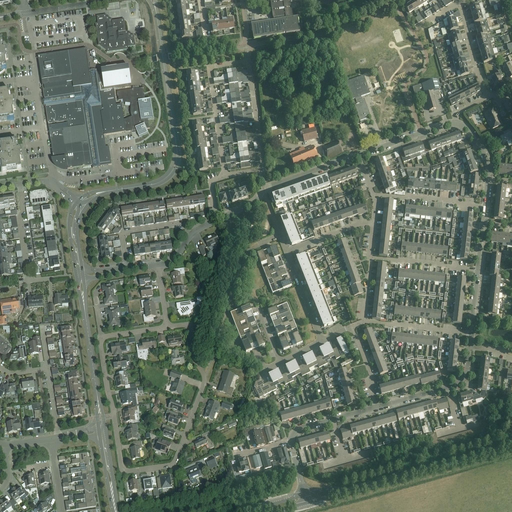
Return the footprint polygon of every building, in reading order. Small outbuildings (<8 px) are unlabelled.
[(270,0),(273,18),(274,18),(274,21),(270,22),(270,21),(267,21),(267,22),(252,25),(252,24),(251,24),(254,40),(300,33),(298,18),(293,18),(291,3),(292,3),(291,0),(270,0)] [(423,5),(419,0),(414,0),(414,1),(418,8),(423,5)] [(418,8),(414,1),(409,4),(414,11),(418,8)] [(483,9),(482,4),(478,5),(478,3),(473,5),(473,6),(470,7),(471,13),(483,9)] [(414,11),(409,4),(404,7),(406,9),(404,10),(409,18),(411,17),(409,14),(414,11)] [(485,15),(483,9),(471,13),(473,18),(485,15)] [(106,15),(96,16),(97,24),(95,24),(98,46),(99,46),(106,51),(106,52),(106,51),(106,53),(128,50),(128,47),(135,46),(133,35),(131,36),(131,33),(128,34),(128,31),(125,32),(124,20),(112,21),(111,19),(109,19),(109,17),(106,17),(106,15)] [(453,15),(443,21),(445,28),(448,26),(457,24),(455,19),(454,19),(453,15)] [(487,20),(485,15),(473,18),(475,23),(485,20),(487,20)] [(210,21),(208,21),(209,27),(211,27),(211,28),(211,32),(213,32),(218,32),(217,20),(210,21)] [(487,20),(485,20),(475,23),(476,26),(475,26),(477,32),(489,28),(487,20)] [(458,29),(457,24),(448,26),(445,28),(447,36),(451,34),(458,32),(457,30),(458,29)] [(491,34),(489,28),(477,32),(478,37),(485,35),(487,35),(491,34)] [(459,32),(458,32),(451,34),(452,38),(451,38),(450,38),(448,38),(449,41),(461,37),(459,32)] [(487,35),(485,35),(478,37),(476,37),(478,43),(486,40),(489,39),(487,35)] [(462,43),(461,37),(449,41),(450,46),(451,46),(459,43),(459,44),(462,43)] [(489,39),(486,40),(478,43),(479,48),(491,44),(490,39),(489,39)] [(493,50),(491,44),(479,48),(481,53),(493,50)] [(86,49),(38,57),(43,90),(66,86),(66,83),(72,82),(73,88),(80,87),(91,85),(89,73),(86,49)] [(494,55),(493,50),(481,53),(482,58),(494,55)] [(495,59),(494,55),(482,58),(484,64),(492,61),(492,60),(495,59)] [(464,59),(463,59),(455,61),(454,62),(455,67),(466,64),(464,59)] [(468,69),(466,64),(455,67),(456,72),(459,71),(468,69)] [(101,105),(91,107),(91,108),(91,111),(95,137),(96,137),(104,136),(126,133),(124,120),(121,105),(116,106),(116,104),(114,93),(113,89),(131,86),(128,67),(96,72),(101,105)] [(236,69),(231,70),(233,80),(247,78),(246,75),(242,75),(242,73),(237,74),(236,69)] [(233,80),(231,70),(227,70),(227,75),(222,76),(223,78),(219,79),(219,82),(233,80)] [(503,78),(500,72),(496,74),(497,76),(491,79),(495,86),(502,83),(501,79),(503,78)] [(365,117),(367,117),(370,116),(364,99),(362,100),(361,97),(370,94),(364,76),(346,82),(352,100),(355,99),(357,105),(354,106),(360,122),(366,120),(365,117)] [(247,80),(247,78),(233,80),(234,90),(239,89),(238,84),(243,83),(243,81),(247,80)] [(234,90),(233,80),(219,82),(219,84),(224,84),(224,86),(229,85),(230,90),(234,90)] [(436,80),(422,84),(425,94),(424,94),(429,111),(437,109),(433,96),(435,95),(434,92),(439,90),(436,80)] [(66,86),(43,90),(44,100),(81,94),(80,87),(73,88),(72,82),(66,83),(66,86)] [(477,84),(472,87),(476,95),(481,92),(477,84)] [(470,88),(468,85),(466,86),(467,89),(471,97),(476,95),(472,87),(470,88)] [(144,94),(144,93),(143,92),(143,91),(143,90),(143,89),(143,88),(136,89),(136,87),(133,87),(133,86),(132,90),(117,92),(118,101),(123,100),(123,103),(131,104),(130,110),(130,111),(130,112),(130,113),(130,114),(130,115),(131,117),(124,120),(126,133),(131,132),(132,132),(132,131),(136,132),(139,138),(148,134),(146,129),(149,129),(148,129),(148,128),(149,127),(149,126),(148,126),(148,125),(148,124),(148,122),(147,120),(153,119),(150,99),(144,100),(144,99),(144,98),(144,97),(144,96),(143,95),(144,94)] [(421,86),(413,88),(415,97),(421,95),(420,89),(422,89),(421,86)] [(240,94),(239,89),(234,90),(236,99),(250,97),(249,95),(245,95),(245,93),(240,94)] [(471,97),(467,89),(462,91),(466,99),(471,97)] [(236,99),(234,90),(230,90),(230,95),(225,96),(226,98),(221,99),(222,101),(236,99)] [(466,99),(462,91),(460,93),(459,90),(456,91),(462,102),(466,99)] [(14,104),(14,100),(11,100),(10,95),(10,91),(0,92),(0,121),(10,120),(14,119),(12,110),(13,110),(15,110),(15,104),(14,104)] [(455,95),(453,96),(457,104),(462,102),(457,94),(456,91),(454,92),(455,95)] [(457,104),(453,96),(448,99),(452,107),(457,104)] [(250,100),(250,97),(236,99),(237,109),(242,108),(241,104),(246,103),(246,101),(250,100)] [(237,109),(236,99),(222,101),(222,104),(226,104),(227,106),(232,105),(233,110),(237,109)] [(82,101),(45,107),(48,126),(67,124),(68,128),(86,126),(83,108),(82,101)] [(243,113),(242,108),(237,109),(239,119),(253,117),(252,114),(248,115),(248,113),(243,113)] [(239,119),(237,109),(233,110),(233,115),(228,116),(228,118),(224,118),(225,121),(239,119)] [(498,114),(496,110),(496,109),(487,113),(488,117),(486,118),(490,126),(491,125),(493,129),(502,125),(497,114),(498,114)] [(253,120),(253,117),(239,119),(240,129),(245,128),(244,123),(249,123),(249,120),(253,120)] [(240,129),(239,119),(225,121),(225,124),(229,123),(230,125),(235,125),(235,130),(240,129)] [(67,124),(48,126),(53,159),(52,159),(53,162),(54,164),(55,166),(56,167),(58,169),(60,170),(63,170),(65,171),(67,171),(67,170),(92,166),(91,160),(88,142),(86,126),(68,128),(67,124)] [(245,133),(245,128),(240,129),(242,139),(255,137),(255,134),(251,135),(251,132),(245,133)] [(318,139),(315,128),(302,132),(304,142),(318,139)] [(228,141),(242,139),(240,129),(235,130),(236,134),(231,135),(231,137),(227,138),(228,141)] [(511,140),(511,136),(511,133),(509,130),(510,130),(503,133),(504,133),(505,136),(500,138),(503,145),(507,143),(509,146),(509,147),(511,145),(511,141),(511,140)] [(458,131),(453,133),(454,135),(457,142),(465,140),(464,137),(461,138),(459,133),(458,131)] [(457,142),(454,135),(453,133),(450,134),(448,135),(452,144),(457,142)] [(452,144),(448,135),(447,136),(447,135),(443,136),(444,138),(446,146),(452,144)] [(96,137),(95,137),(95,139),(97,149),(98,158),(99,163),(99,167),(102,166),(111,165),(110,156),(109,147),(106,147),(104,136),(96,137)] [(446,146),(444,138),(443,136),(440,137),(440,138),(438,138),(439,140),(441,148),(446,146)] [(256,139),(255,137),(242,139),(243,149),(248,148),(247,143),(252,142),(252,140),(256,139)] [(243,149),(242,139),(228,141),(228,143),(232,143),(233,145),(238,144),(238,149),(243,149)] [(17,145),(17,142),(0,144),(0,163),(0,164),(0,163),(1,163),(2,172),(6,172),(17,170),(21,170),(20,161),(21,160),(21,161),(23,160),(22,154),(21,150),(19,151),(18,145),(17,145)] [(342,153),(338,142),(323,149),(327,159),(342,153)] [(436,150),(434,142),(428,144),(429,146),(426,147),(428,152),(436,150)] [(428,152),(426,147),(423,148),(422,144),(417,146),(420,153),(425,152),(425,154),(428,152)] [(300,151),(290,156),(294,166),(303,162),(303,163),(318,157),(313,146),(310,148),(305,151),(304,148),(299,150),(300,151)] [(421,157),(420,153),(417,146),(412,147),(416,158),(421,157)] [(416,158),(412,147),(407,149),(411,160),(416,158)] [(248,153),(248,148),(243,149),(244,158),(258,156),(258,154),(254,154),(253,152),(248,153)] [(231,160),(244,158),(243,149),(238,149),(239,154),(234,155),(234,157),(230,158),(231,160)] [(411,160),(407,149),(403,151),(403,153),(400,154),(403,163),(411,160)] [(471,151),(463,153),(459,155),(460,160),(464,159),(473,156),(471,151)] [(259,159),(258,156),(244,158),(246,168),(251,168),(250,163),(255,162),(255,160),(259,159)] [(475,161),(473,156),(464,159),(466,164),(475,161)] [(246,168),(244,158),(231,160),(231,163),(235,163),(235,165),(240,164),(241,169),(246,168)] [(475,161),(466,164),(463,165),(465,170),(468,169),(476,166),(475,161)] [(387,162),(384,163),(376,166),(378,171),(389,167),(387,162)] [(478,171),(476,166),(468,169),(470,174),(478,171)] [(390,172),(389,167),(378,171),(380,176),(390,172)] [(354,168),(349,170),(352,179),(357,177),(354,168)] [(352,179),(349,170),(344,172),(347,181),(352,179)] [(347,181),(344,172),(338,174),(342,183),(347,181)] [(391,172),(390,172),(380,176),(382,181),(392,177),(391,172)] [(471,175),(471,180),(479,181),(479,176),(480,176),(480,172),(471,175)] [(342,183),(338,174),(333,175),(337,185),(342,183)] [(337,185),(333,175),(328,177),(331,187),(337,185)] [(331,188),(327,177),(326,178),(325,178),(323,178),(323,179),(322,179),(325,190),(331,188)] [(394,183),(392,177),(382,181),(384,186),(391,184),(394,183)] [(325,190),(322,179),(320,180),(320,179),(318,180),(318,181),(316,181),(320,192),(325,190)] [(320,192),(316,181),(315,182),(315,181),(312,182),(312,183),(311,183),(315,194),(320,192)] [(315,194),(311,183),(309,184),(309,183),(307,184),(307,185),(306,185),(309,196),(315,194)] [(393,189),(391,184),(384,186),(385,192),(388,191),(389,195),(396,192),(395,188),(393,189)] [(459,192),(460,185),(452,184),(451,192),(456,193),(456,191),(459,192)] [(309,196),(306,185),(304,186),(304,185),(302,186),(300,187),(304,198),(309,196)] [(304,198),(300,187),(299,188),(299,187),(296,188),(295,189),(298,198),(299,200),(304,198)] [(226,193),(220,195),(222,203),(228,201),(228,200),(231,199),(232,203),(248,198),(245,189),(226,195),(226,193)] [(291,190),(290,191),(293,199),(293,202),(299,200),(298,198),(295,189),(293,189),(291,190)] [(45,190),(41,191),(33,192),(30,193),(30,195),(29,195),(30,203),(31,203),(31,205),(47,203),(47,200),(48,200),(46,193),(45,190)] [(293,202),(293,199),(290,191),(288,191),(285,192),(286,192),(284,193),(287,201),(288,204),(293,202)] [(280,194),(279,195),(282,203),(283,205),(288,204),(287,201),(284,193),(283,193),(282,193),(280,194)] [(282,203),(279,195),(277,195),(274,196),(273,197),(274,200),(276,208),(283,205),(282,203)] [(355,208),(358,215),(358,216),(368,213),(365,203),(355,207),(355,208)] [(110,210),(107,215),(114,220),(117,215),(120,215),(118,207),(114,208),(111,211),(110,210)] [(114,220),(107,215),(104,219),(110,224),(114,220)] [(292,215),(281,219),(282,220),(281,221),(282,223),(283,223),(284,224),(294,220),(292,215)] [(110,224),(104,219),(101,224),(107,228),(110,224)] [(284,226),(283,226),(284,228),(285,228),(286,230),(296,225),(294,220),(284,224),(284,226)] [(107,228),(101,224),(97,228),(102,232),(99,235),(100,236),(102,236),(107,228)] [(296,225),(286,230),(286,231),(286,234),(287,233),(288,235),(298,231),(296,225)] [(298,231),(288,235),(288,236),(288,237),(289,239),(290,240),(300,236),(298,231)] [(204,240),(206,244),(208,248),(219,243),(215,235),(209,238),(209,237),(204,240)] [(300,236),(290,240),(290,242),(291,244),(292,246),(303,241),(300,236)] [(204,246),(199,248),(203,257),(208,254),(204,246)] [(272,254),(269,255),(272,265),(282,261),(276,263),(275,259),(280,257),(276,246),(270,249),(272,254)] [(263,252),(257,254),(261,264),(267,262),(268,266),(263,269),(272,265),(269,255),(265,257),(263,252)] [(297,258),(297,260),(298,262),(299,263),(310,259),(308,254),(297,258)] [(310,259),(299,263),(300,265),(299,265),(300,267),(301,269),(312,265),(310,259)] [(285,269),(279,272),(278,269),(284,266),(282,261),(272,265),(263,269),(266,277),(285,269)] [(60,271),(59,262),(50,264),(50,269),(54,268),(54,272),(60,271)] [(312,265),(301,269),(302,270),(301,270),(302,273),(303,273),(303,274),(314,270),(312,265)] [(356,268),(348,271),(345,272),(346,277),(350,276),(358,273),(356,268)] [(184,275),(184,269),(173,270),(174,274),(172,274),(173,284),(181,283),(179,276),(184,275)] [(266,277),(269,285),(283,280),(282,277),(287,275),(285,269),(266,277)] [(305,279),(316,275),(314,270),(303,274),(305,279)] [(316,275),(305,279),(306,281),(305,281),(306,283),(307,283),(307,285),(318,280),(316,275)] [(144,286),(145,288),(152,286),(151,282),(150,282),(149,278),(148,278),(147,276),(139,277),(140,286),(144,286)] [(361,283),(359,278),(351,281),(353,286),(351,286),(361,283)] [(292,286),(290,281),(284,283),(283,280),(269,285),(273,294),(278,292),(276,287),(281,285),(283,290),(292,286)] [(318,280),(307,285),(308,286),(307,286),(308,289),(309,288),(309,290),(320,286),(318,280)] [(361,283),(351,286),(354,296),(364,293),(360,283),(361,283)] [(104,290),(105,296),(114,294),(113,288),(115,288),(114,285),(102,287),(102,290),(104,290)] [(152,290),(152,286),(145,288),(145,289),(140,289),(142,298),(152,296),(151,290),(152,290)] [(184,291),(184,286),(172,288),(172,292),(174,292),(175,298),(183,297),(182,291),(184,291)] [(312,295),(322,291),(320,286),(309,290),(312,295)] [(314,301),(324,296),(322,291),(312,295),(314,301)] [(115,300),(114,294),(105,296),(106,301),(104,302),(105,305),(117,303),(116,300),(115,300)] [(55,301),(54,301),(54,306),(58,306),(58,307),(62,307),(68,307),(68,304),(67,296),(61,296),(61,295),(55,295),(55,301)] [(324,296),(314,301),(314,302),(315,305),(315,304),(316,306),(326,302),(324,296)] [(42,297),(35,297),(32,298),(32,297),(28,297),(29,308),(43,307),(42,297)] [(201,303),(204,302),(203,297),(196,298),(197,303),(191,304),(191,303),(189,302),(176,304),(177,309),(178,309),(179,310),(177,312),(180,316),(182,314),(183,315),(186,315),(187,316),(191,313),(191,312),(190,310),(201,303)] [(9,300),(0,300),(0,302),(1,312),(10,311),(10,309),(19,308),(18,299),(9,301),(9,300)] [(145,308),(145,312),(154,310),(153,303),(151,304),(150,300),(141,302),(142,309),(145,308)] [(318,311),(329,307),(326,302),(316,306),(318,311)] [(290,312),(287,303),(282,306),(283,310),(279,312),(277,308),(268,311),(270,316),(276,314),(277,317),(290,312)] [(249,305),(241,309),(243,314),(238,316),(236,311),(230,313),(234,321),(247,316),(246,313),(252,311),(249,305)] [(320,316),(331,312),(329,307),(318,311),(320,316)] [(108,313),(109,319),(117,318),(116,312),(118,311),(118,308),(105,310),(106,313),(108,313)] [(497,315),(497,310),(488,309),(488,315),(493,315),(492,318),(498,319),(499,316),(497,315)] [(155,317),(154,310),(145,312),(146,315),(143,316),(144,323),(154,321),(153,318),(155,317)] [(277,317),(278,320),(273,322),(275,328),(294,320),(290,312),(277,317)] [(322,322),(333,318),(331,312),(320,316),(322,322)] [(248,319),(247,316),(234,321),(237,330),(256,322),(254,317),(248,319)] [(118,323),(117,318),(109,319),(109,325),(108,325),(108,328),(120,326),(120,323),(118,323)] [(328,326),(335,324),(333,318),(322,322),(324,327),(328,326)] [(281,328),(276,331),(278,336),(287,332),(297,328),(294,320),(275,328),(280,326),(281,328)] [(237,330),(240,338),(246,336),(250,334),(259,330),(257,325),(252,327),(250,324),(256,322),(237,330)] [(72,327),(60,328),(59,329),(60,335),(70,333),(69,331),(72,330),(72,327)] [(303,343),(299,333),(293,335),(291,331),(297,328),(287,332),(291,342),(295,341),(297,346),(303,343)] [(265,345),(261,335),(255,337),(254,333),(259,330),(250,334),(254,344),(257,342),(259,348),(265,345)] [(288,343),(291,342),(287,332),(278,336),(283,334),(285,338),(280,340),(284,351),(290,348),(288,343)] [(250,345),(254,344),(250,334),(246,336),(248,340),(242,342),(246,353),(252,350),(250,345)] [(169,346),(181,345),(180,336),(167,338),(169,346)] [(0,337),(0,351),(5,356),(11,349),(7,346),(8,345),(0,337)] [(34,343),(29,343),(31,354),(38,353),(37,347),(41,347),(39,338),(33,339),(34,343)] [(347,350),(342,339),(337,342),(340,347),(336,349),(340,358),(345,356),(343,352),(347,350)] [(142,345),(138,345),(139,349),(136,349),(138,359),(146,362),(146,359),(147,359),(147,355),(148,355),(147,349),(155,348),(154,340),(141,342),(142,345)] [(126,347),(125,343),(111,346),(112,354),(113,354),(114,356),(121,355),(121,353),(126,352),(126,351),(128,351),(129,351),(129,350),(129,348),(128,347),(127,347),(126,347)] [(332,351),(330,345),(325,348),(330,359),(335,357),(336,360),(340,358),(336,349),(332,351)] [(19,347),(19,349),(20,351),(16,352),(16,353),(13,354),(10,360),(17,359),(17,361),(18,361),(19,361),(20,361),(21,360),(24,360),(23,356),(26,356),(25,346),(19,347)] [(330,359),(325,348),(320,350),(323,355),(319,357),(323,366),(328,364),(326,361),(330,359)] [(178,357),(178,351),(171,352),(172,358),(171,358),(172,365),(184,363),(183,356),(178,357)] [(315,359),(313,354),(308,356),(313,367),(318,365),(319,368),(323,366),(319,357),(315,359)] [(313,367),(308,356),(303,359),(306,364),(302,366),(306,375),(311,373),(309,370),(313,367)] [(73,357),(63,358),(64,365),(65,364),(65,367),(69,367),(77,366),(76,359),(73,359),(73,357)] [(125,367),(126,367),(126,363),(129,363),(128,357),(119,358),(119,362),(113,363),(114,369),(121,368),(122,370),(126,369),(125,367)] [(298,368),(296,362),(291,365),(296,376),(301,374),(302,377),(306,375),(302,366),(298,368)] [(296,376),(291,365),(286,367),(289,373),(285,374),(289,383),(294,381),(292,378),(296,376)] [(66,375),(67,382),(77,380),(76,378),(79,377),(78,371),(70,372),(70,375),(66,375)] [(281,376),(279,371),(274,373),(279,384),(284,382),(285,385),(289,383),(285,374),(281,376)] [(128,385),(126,372),(118,374),(118,378),(115,378),(117,387),(125,386),(125,389),(127,389),(130,389),(129,385),(128,385)] [(183,390),(181,390),(183,384),(179,382),(179,381),(181,375),(171,372),(169,377),(171,378),(170,381),(174,382),(171,392),(180,396),(183,390)] [(234,375),(225,372),(218,391),(231,396),(233,389),(229,388),(234,375)] [(279,384),(274,373),(269,376),(272,381),(268,383),(273,392),(277,390),(275,387),(279,384)] [(34,387),(33,382),(33,379),(22,381),(23,389),(34,387)] [(264,385),(262,379),(256,383),(254,387),(255,390),(254,390),(257,396),(258,395),(260,398),(273,392),(268,383),(264,385)] [(2,385),(0,388),(0,391),(3,392),(5,392),(6,396),(11,395),(11,396),(17,395),(16,391),(15,391),(14,384),(10,385),(7,383),(5,386),(2,385)] [(490,386),(487,386),(478,385),(478,390),(481,391),(481,394),(479,396),(482,399),(484,400),(486,398),(487,390),(488,391),(489,391),(489,390),(490,386)] [(136,388),(130,389),(127,389),(128,393),(120,394),(121,400),(122,400),(123,405),(128,404),(128,403),(133,402),(131,394),(136,394),(136,388)] [(471,392),(465,394),(468,403),(473,401),(474,401),(475,401),(482,399),(479,396),(477,393),(475,395),(472,396),(471,392)] [(461,399),(458,400),(459,405),(460,405),(461,405),(462,404),(468,403),(465,394),(460,395),(461,399)] [(446,399),(436,402),(438,409),(438,411),(449,408),(446,399)] [(168,408),(174,410),(183,414),(184,410),(181,409),(183,405),(171,400),(168,408)] [(217,413),(220,406),(210,402),(209,402),(206,411),(207,411),(204,418),(213,421),(216,413),(217,413)] [(224,403),(222,408),(229,411),(231,406),(224,403)] [(423,413),(421,405),(416,406),(418,414),(420,421),(425,419),(423,413)] [(128,407),(128,410),(128,411),(123,412),(124,416),(125,416),(126,423),(135,421),(133,414),(135,414),(134,411),(137,411),(137,406),(128,407)] [(84,413),(84,409),(71,411),(72,417),(82,416),(81,413),(84,413)] [(31,420),(26,421),(27,431),(33,430),(33,428),(35,428),(40,428),(39,422),(41,422),(41,423),(42,423),(42,418),(41,418),(41,415),(40,410),(34,411),(35,415),(36,415),(36,420),(31,421),(31,420)] [(178,415),(167,411),(164,418),(169,419),(168,422),(178,426),(180,419),(176,418),(178,415)] [(15,422),(7,424),(8,433),(17,432),(17,430),(20,430),(19,422),(16,422),(15,422)] [(169,431),(170,428),(163,425),(161,430),(164,431),(163,436),(172,439),(175,433),(169,431)] [(127,436),(127,441),(137,439),(136,434),(138,434),(136,426),(128,427),(129,431),(126,432),(127,436)] [(272,427),(265,429),(269,445),(274,443),(273,439),(276,439),(272,427)] [(353,437),(350,427),(350,428),(340,430),(343,440),(353,437)] [(265,443),(261,430),(254,431),(258,445),(265,443)] [(211,436),(209,432),(202,436),(203,439),(194,444),(196,449),(207,444),(210,450),(214,448),(211,442),(210,442),(208,437),(211,436)] [(157,446),(155,449),(159,450),(159,451),(165,453),(166,452),(167,453),(169,448),(168,448),(170,444),(159,440),(157,446)] [(134,448),(131,448),(132,460),(140,458),(139,449),(142,449),(141,442),(133,443),(134,448)] [(290,461),(286,447),(278,449),(282,463),(290,461)] [(268,451),(261,454),(265,469),(273,467),(271,461),(274,461),(272,456),(270,457),(268,451)] [(72,465),(80,464),(89,462),(88,453),(71,456),(76,455),(77,459),(71,460),(72,465)] [(259,454),(253,456),(256,469),(263,467),(259,454)] [(251,470),(247,456),(239,459),(240,462),(237,463),(239,472),(242,471),(243,472),(251,470)] [(374,457),(368,459),(365,460),(367,466),(375,463),(374,457)] [(213,458),(205,461),(209,470),(217,466),(213,458)] [(91,471),(89,462),(80,464),(81,468),(70,469),(71,474),(81,473),(91,471)] [(278,471),(290,468),(289,465),(284,466),(284,467),(280,468),(280,467),(279,463),(276,464),(276,465),(277,468),(278,471)] [(197,466),(192,468),(186,471),(190,481),(192,484),(197,482),(195,479),(201,476),(197,466)] [(266,466),(263,467),(263,468),(264,472),(265,475),(272,473),(278,471),(277,468),(272,470),(268,471),(268,470),(267,466),(266,466)] [(327,470),(324,471),(319,473),(320,479),(329,476),(327,470)] [(83,481),(92,480),(91,471),(81,473),(82,477),(71,478),(72,483),(83,481)] [(42,475),(39,475),(40,485),(44,484),(44,485),(44,486),(45,486),(46,486),(46,485),(47,485),(47,484),(50,484),(48,472),(42,473),(42,475)] [(25,484),(22,486),(24,489),(25,487),(29,486),(29,487),(29,488),(30,488),(31,488),(31,489),(32,489),(32,490),(35,489),(36,489),(36,485),(35,485),(33,474),(27,475),(27,477),(24,477),(24,478),(23,478),(23,479),(22,479),(22,480),(22,481),(23,481),(23,482),(24,482),(25,482),(25,484)] [(160,482),(157,483),(158,490),(172,488),(170,476),(159,477),(160,482)] [(143,481),(144,492),(153,490),(154,498),(159,498),(158,490),(157,490),(157,489),(154,489),(154,487),(152,487),(152,485),(156,485),(155,478),(147,479),(148,480),(143,481)] [(93,489),(92,480),(83,481),(83,486),(75,487),(76,492),(84,490),(93,489)] [(143,500),(140,482),(137,483),(136,481),(129,482),(131,492),(137,491),(138,501),(143,500)] [(21,501),(26,497),(29,495),(25,491),(23,492),(19,487),(16,489),(16,488),(13,490),(20,498),(21,501)] [(85,499),(94,498),(93,489),(84,490),(85,495),(74,496),(75,501),(85,499)] [(20,498),(13,490),(11,492),(9,494),(13,500),(10,501),(12,503),(14,506),(17,504),(15,502),(20,498)] [(76,510),(96,507),(94,498),(85,499),(86,503),(75,505),(76,510)] [(3,501),(0,503),(7,511),(11,508),(13,510),(16,508),(14,506),(12,503),(10,505),(6,500),(3,501)] [(47,511),(51,509),(48,505),(44,500),(35,507),(36,508),(34,510),(34,511),(44,511),(46,511),(47,511)]
